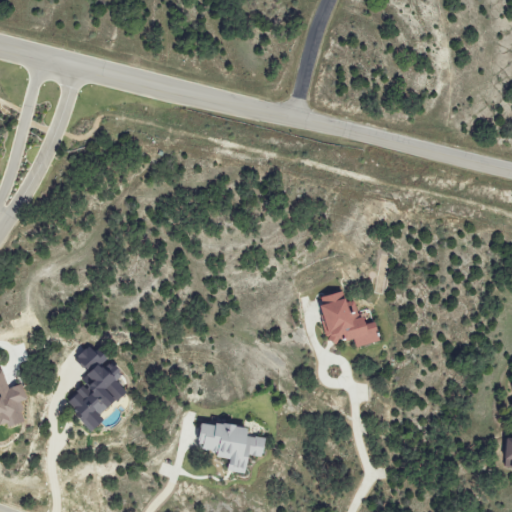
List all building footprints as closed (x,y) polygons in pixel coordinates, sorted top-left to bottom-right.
[(382,341),(377,322),(368,324),(366,316),(360,318),(356,301),(348,303),(345,292),(322,298),(327,321),(325,322),(330,344),(356,338),(358,347),(382,341)] [(92,434),(102,426),(106,421),(101,415),(130,394),(125,387),(118,382),(122,377),(104,365),(108,359),(91,347),(80,355),(76,361),(91,371),(83,382),(85,387),(75,394),(69,404),(80,411),(78,414),(92,434)] [(0,426),(10,424),(11,427),(31,422),(22,386),(9,389),(5,369),(0,369),(0,426)] [(268,439),(252,437),(253,429),(200,421),(197,446),(221,449),(220,457),(232,459),(231,465),(251,468),(253,456),(265,458),(268,439)] [(511,439),(502,439),(502,468),(511,468),(511,439)]
